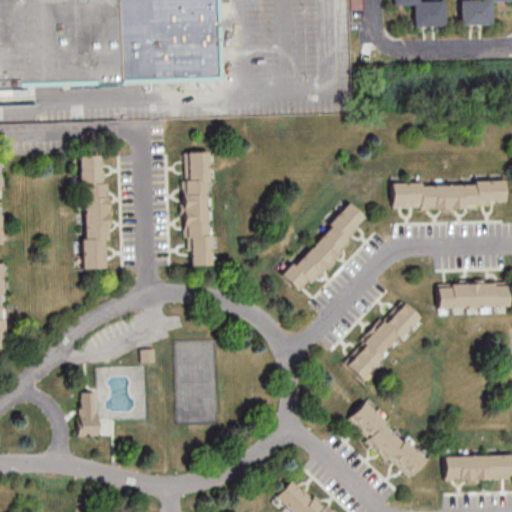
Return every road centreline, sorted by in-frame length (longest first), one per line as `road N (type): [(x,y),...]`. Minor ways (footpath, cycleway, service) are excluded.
road 1 (residential): [(0,465),(56,463),(195,483),(274,439),(290,389),(278,342),(243,308),(149,295),(80,330),(0,403)]
road 2 (residential): [(511,239),(395,241),(286,364)]
road 3 (residential): [(149,295),(144,129)]
road 4 (residential): [(384,511),(284,427)]
